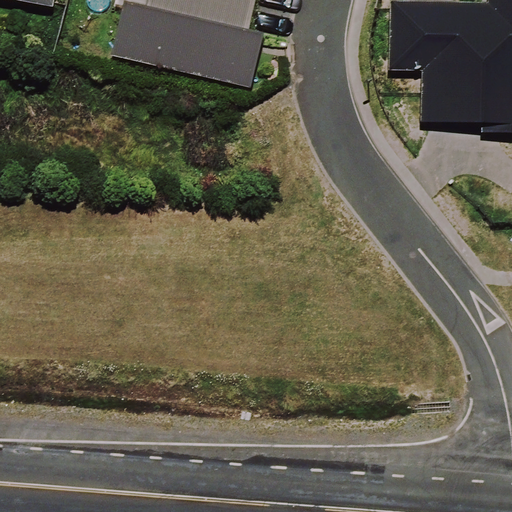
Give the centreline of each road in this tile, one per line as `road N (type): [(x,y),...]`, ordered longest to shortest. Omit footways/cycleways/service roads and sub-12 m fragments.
road 1 (residential): [(511,454),(493,356),(344,141),(328,103),(321,75),(325,0)]
road 2 (primary): [(0,488),(341,511)]
